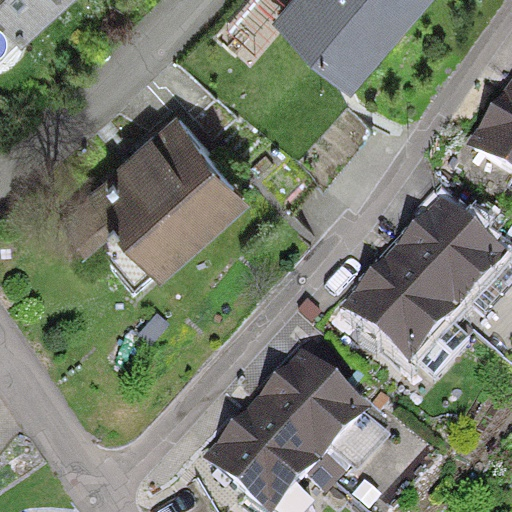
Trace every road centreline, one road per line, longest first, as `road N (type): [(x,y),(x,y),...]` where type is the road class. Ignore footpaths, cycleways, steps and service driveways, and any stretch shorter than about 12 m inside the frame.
road 1 (residential): [(100,498),(352,229),(511,8)]
road 2 (residential): [(188,0),(0,179)]
road 3 (residential): [(0,355),(100,498)]
